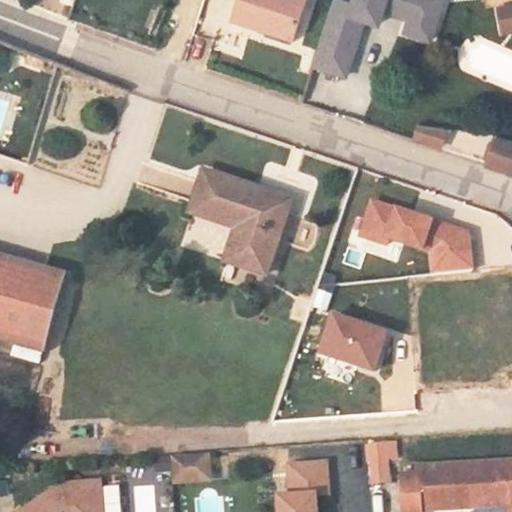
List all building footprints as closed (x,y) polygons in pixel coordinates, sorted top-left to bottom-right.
[(307,0),(240,0),(235,17),(269,28),(267,34),(293,42),(307,0)] [(334,0),(314,67),(345,77),(363,20),(380,25),(385,9),(411,18),(436,26),(444,0),(334,0)] [(511,6),(498,8),(501,27),(511,25),(511,6)] [(436,26),(411,18),(406,34),(431,42),(436,26)] [(418,141),(446,149),(452,132),(422,126),(418,141)] [(511,171),(511,140),(497,136),(489,164),(511,171)] [(275,200),(276,196),(207,173),(193,212),(235,226),(242,228),(232,262),(269,276),(292,206),(275,200)] [(293,202),(276,196),(275,200),(292,206),(293,202)] [(224,260),(232,262),(242,228),(235,226),(224,260)] [(72,274),(0,253),(0,338),(49,353),(72,274)] [(194,470),(209,469),(208,458),(174,461),(176,484),(195,483),(194,470)] [(403,511),(420,511),(420,510),(511,505),(511,461),(417,467),(417,474),(401,475),(403,511)] [(278,499),(279,511),(316,511),(315,497),(328,496),(325,464),(289,467),(291,498),(278,499)] [(210,482),(209,469),(194,470),(195,483),(210,482)] [(0,495),(9,494),(6,477),(0,478),(0,495)] [(102,511),(100,485),(61,488),(26,511),(102,511)]
